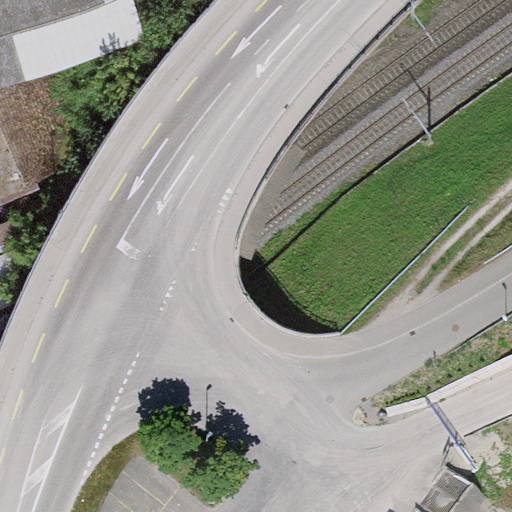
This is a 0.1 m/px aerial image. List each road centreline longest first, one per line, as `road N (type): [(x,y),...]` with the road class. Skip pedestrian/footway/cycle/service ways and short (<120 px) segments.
road 1 (residential): [(511,291),(315,409),(109,276)]
road 2 (secondary): [(320,0),(109,276)]
road 3 (secondary): [(109,276),(7,511)]
road 4 (track): [(511,191),(411,296),(391,360)]
